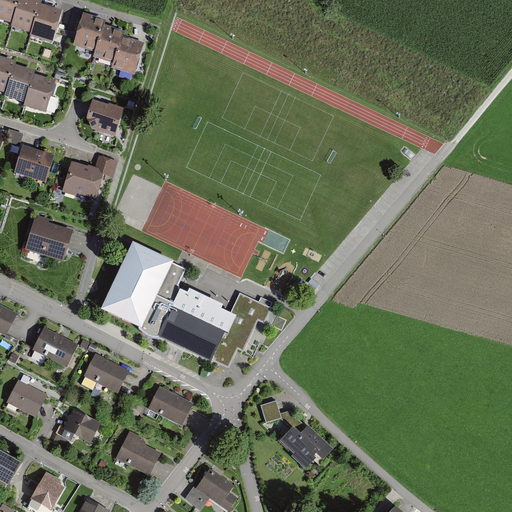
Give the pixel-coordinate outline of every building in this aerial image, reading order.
[(65,14),(30,0),(0,0),(0,21),(54,42),(65,14)] [(147,45),(87,19),(75,46),(136,72),(147,45)] [(16,64),(0,59),(0,93),(6,95),(5,99),(25,105),(24,107),(45,114),(53,85),(33,79),(35,74),(14,68),(16,64)] [(53,97),(50,111),(56,112),(59,98),(53,97)] [(122,112),(94,104),(88,123),(92,130),(114,137),(122,112)] [(12,130),(10,143),(22,145),(24,132),(12,130)] [(56,158),(25,149),(18,173),(50,181),(56,158)] [(100,200),(106,174),(114,176),(118,162),(101,158),(98,169),(74,163),(66,191),(100,200)] [(76,233),(38,222),(30,250),(68,261),(76,233)] [(243,352),(258,320),(264,323),(273,304),(261,298),(259,304),(244,297),(235,316),(177,289),(186,270),(134,246),(104,311),(229,369),(238,350),(243,352)] [(0,305),(0,332),(10,337),(20,315),(0,305)] [(81,346),(46,329),(34,352),(69,370),(81,346)] [(100,356),(87,379),(120,397),(133,374),(100,356)] [(50,398),(19,381),(7,403),(38,420),(50,398)] [(196,405),(162,388),(151,410),(185,427),(196,405)] [(279,402),(263,407),(268,424),(284,420),(296,430),(281,448),(315,476),(335,452),(291,414),(282,415),(279,402)] [(93,445),(104,425),(77,412),(66,432),(93,445)] [(144,440),(133,434),(120,458),(153,474),(162,455),(148,448),(144,440)] [(18,462),(0,451),(0,481),(5,484),(18,462)] [(236,485),(213,468),(187,501),(200,511),(202,511),(210,502),(222,511),(231,511),(241,500),(236,485)] [(54,511),(68,490),(47,478),(33,501),(50,511),(54,511)] [(33,480),(30,487),(39,490),(42,484),(33,480)] [(89,500),(83,511),(112,511),(113,511),(89,500)]
